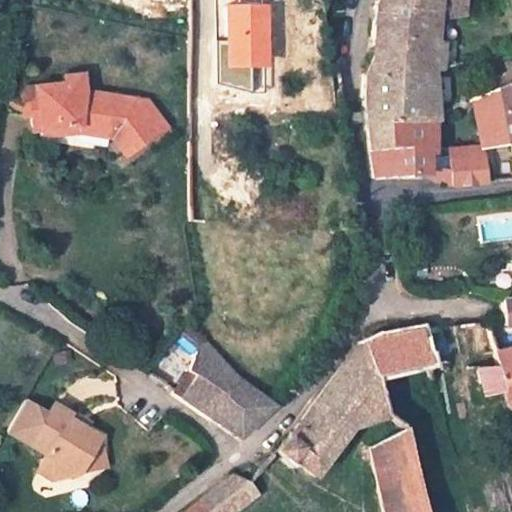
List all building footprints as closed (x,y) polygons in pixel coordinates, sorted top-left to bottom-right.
[(465,14),(466,0),(377,0),(376,3),(436,10),(437,18),(465,14)] [(436,10),(376,3),(375,6),(374,38),(377,39),(376,51),(366,75),(432,72),(440,71),(440,43),(436,43),(437,18),(436,10)] [(511,82),(511,55),(497,61),(502,71),(483,81),(489,92),(495,90),(511,82)] [(429,120),(435,117),(432,72),(366,75),(364,79),(364,102),(369,149),(390,148),(389,123),(429,120)] [(64,132),(65,122),(112,129),(111,135),(125,154),(161,130),(149,111),(154,107),(148,99),(84,90),(83,74),(62,76),(63,83),(27,88),(30,113),(32,130),(42,129),(43,134),(64,132)] [(511,82),(495,90),(506,142),(511,172),(511,82)] [(30,113),(27,88),(20,88),(22,114),(30,113)] [(506,142),(495,90),(489,92),(470,101),(476,145),(444,147),(445,158),(481,155),(479,145),(506,142)] [(161,130),(166,125),(154,107),(149,111),(161,130)] [(427,174),(448,182),(484,180),(481,155),(445,158),(427,160),(429,120),(389,123),(390,148),(369,149),(372,177),(427,174)] [(511,298),(502,299),(504,321),(511,320),(511,298)] [(477,369),(483,396),(503,391),(508,406),(511,405),(511,371),(502,374),(495,350),(487,321),(420,330),(429,363),(432,376),(448,373),(447,367),(453,367),(477,369)] [(419,426),(402,370),(429,363),(420,330),(384,334),(407,430),(419,426)] [(400,428),(367,446),(381,511),(426,511),(414,458),(407,430),(384,334),(360,342),(275,451),(289,462),(291,460),(312,477),(360,417),(362,424),(385,417),(400,428)] [(198,347),(201,340),(197,336),(193,345),(198,347)] [(237,437),(272,405),(236,379),(201,340),(198,347),(187,371),(194,375),(181,397),(202,412),(237,437)] [(511,371),(511,345),(495,350),(502,374),(511,371)] [(437,394),(457,391),(453,367),(447,367),(448,373),(432,376),(437,394)] [(84,432),(67,422),(70,415),(54,406),(48,415),(23,400),(6,428),(31,443),(28,447),(45,458),(52,483),(79,476),(99,440),(84,432)] [(88,426),(70,415),(67,422),(84,432),(88,426)] [(414,458),(431,454),(424,425),(419,426),(407,430),(414,458)] [(99,440),(79,476),(107,469),(99,440)] [(35,473),(52,483),(45,458),(35,473)] [(222,511),(232,511),(255,495),(244,486),(231,475),(204,495),(222,511)] [(511,511),(511,491),(509,478),(462,490),(467,511),(511,511)] [(222,511),(204,495),(180,511),(222,511)]
